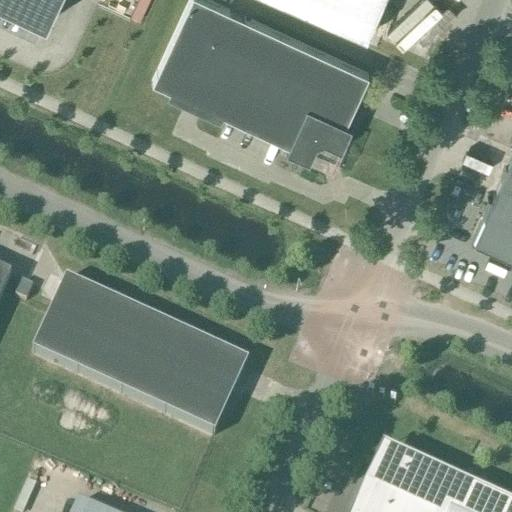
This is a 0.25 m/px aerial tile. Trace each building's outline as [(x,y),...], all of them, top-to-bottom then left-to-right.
[(0,0),(45,21),(55,0),(0,0)] [(368,73),(209,0),(188,0),(151,81),(169,89),(166,94),(220,119),(222,114),(288,144),(285,149),(308,160),(314,148),(328,142),(340,148),(351,125),(345,122),(368,73)] [(288,0),(365,33),(379,0),(288,0)] [(500,78),(490,101),(502,106),(511,83),(500,78)] [(511,151),(473,236),(511,254),(511,151)] [(0,302),(11,279),(0,273),(0,302)] [(65,280),(31,353),(214,437),(247,364),(65,280)] [(32,287),(21,282),(14,297),(25,302),(32,287)] [(511,511),(511,508),(381,449),(352,511),(511,511)] [(36,474),(25,502),(41,508),(52,481),(36,474)]
